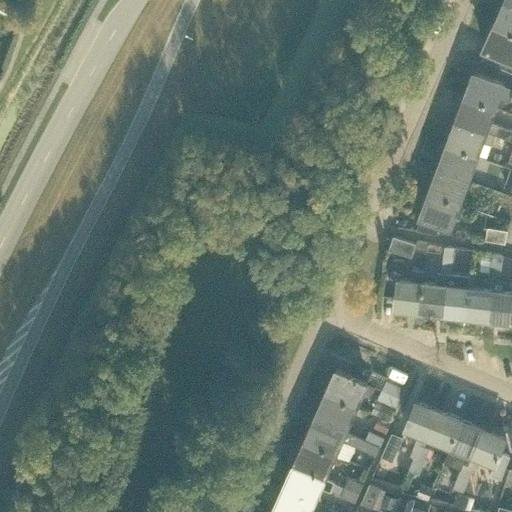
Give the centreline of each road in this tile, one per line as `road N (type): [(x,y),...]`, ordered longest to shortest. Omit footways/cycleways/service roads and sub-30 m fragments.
road 1 (primary): [(0,414),(196,0)]
road 2 (unclassified): [(325,310),(461,0)]
road 3 (primary): [(136,0),(0,247)]
road 4 (unclassified): [(235,511),(325,310)]
road 5 (residential): [(511,403),(325,310)]
